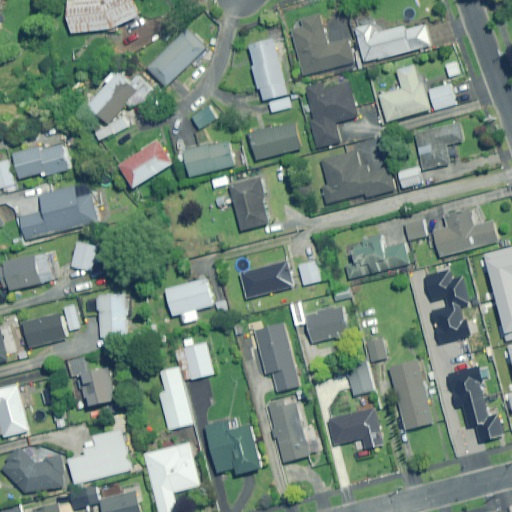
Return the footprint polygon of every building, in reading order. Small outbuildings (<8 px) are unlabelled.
[(70,0),(75,32),(100,29),(114,27),(131,19),(141,15),(133,0),(70,0)] [(323,13),(303,18),(305,26),(293,29),(305,75),(357,61),(351,38),(342,40),(331,43),(323,13)] [(375,23),(358,27),(367,61),(381,57),(381,58),(434,44),(432,38),(429,24),(409,30),(408,25),(383,32),(379,30),(376,27),(375,23)] [(190,26),(149,67),(169,87),(173,83),(210,46),(190,26)] [(277,37),(252,44),(257,64),(258,65),(256,65),(261,88),(264,88),(265,93),(267,100),(292,93),(277,37)] [(424,82),(419,64),(401,69),(406,88),(383,95),(390,121),(435,108),(427,81),(424,82)] [(100,113),(112,124),(130,103),(133,106),(149,100),(147,97),(154,88),(139,75),(133,82),(121,72),(119,73),(116,71),(108,80),(111,82),(91,105),(100,113)] [(326,82),(308,86),(317,119),(313,120),(320,148),(345,142),(340,122),(362,117),(353,81),(327,87),(326,82)] [(453,83),(432,90),(438,110),(459,104),(456,94),(453,83)] [(293,101),(292,97),(272,102),(274,107),(275,111),(295,106),(293,101)] [(212,105),(194,116),(198,123),(202,129),(219,118),(212,105)] [(132,125),(127,116),(112,124),(96,132),(101,141),(132,125)] [(263,129),(251,132),(254,145),(256,145),(260,160),(305,148),(298,121),(274,127),(274,126),(263,129)] [(465,122),(419,132),(423,152),(427,169),(455,163),(451,144),(469,140),(465,122)] [(162,141),(161,140),(122,165),(137,188),(176,163),(162,141)] [(212,144),(186,150),(193,176),(239,165),(232,140),(212,146),(212,144)] [(15,153),(22,179),(48,172),(49,175),(73,169),(66,143),(44,149),(43,145),(15,153)] [(359,150),(324,159),(331,184),(325,186),(330,204),(369,193),(370,197),(399,190),(393,165),(372,171),(370,163),(364,165),(359,150)] [(11,160),(0,162),(0,188),(18,184),(11,160)] [(424,178),(421,166),(419,167),(402,172),(406,188),(426,183),(424,178)] [(264,177),(232,185),(245,231),(273,223),(266,197),(269,196),(264,177)] [(88,182),(78,185),(79,187),(87,185),(95,192),(95,193),(97,192),(97,191),(88,182)] [(36,213),(23,217),(29,240),(102,222),(98,203),(95,193),(95,192),(87,185),(79,187),(78,185),(42,194),(45,206),(42,207),(43,211),(36,213)] [(474,208),(447,215),(450,227),(437,230),(444,257),(503,242),(498,220),(481,224),(478,223),(474,208)] [(0,228),(8,224),(0,210),(0,228)] [(426,219),(408,223),(412,240),(430,236),(428,226),(426,219)] [(366,244),(356,246),(360,262),(348,265),(352,279),(413,264),(408,242),(389,247),(387,239),(386,239),(385,235),(365,240),(366,244)] [(100,247),(80,242),(74,266),(84,269),(94,271),(100,247)] [(502,296),(511,293),(511,248),(488,255),(493,276),(496,275),(502,296)] [(56,252),(49,253),(54,274),(55,279),(62,277),(61,272),(56,252)] [(7,266),(1,267),(6,288),(12,287),(13,291),(45,283),(45,282),(55,280),(55,279),(54,274),(49,253),(39,256),(39,254),(7,262),(7,266)] [(291,260),(243,272),(250,298),(298,286),(291,260)] [(314,262),(301,265),(306,285),(324,280),(319,261),(314,262)] [(453,269),(429,275),(432,288),(436,301),(449,298),(451,306),(434,310),(438,324),(440,324),(440,325),(441,327),(439,327),(443,344),(475,336),(470,319),(467,320),(464,307),(474,304),(466,276),(456,279),(453,269)] [(209,278),(169,289),(176,316),(185,313),(188,323),(201,319),(199,310),(216,305),(209,278)] [(335,290),(338,301),(353,297),(350,286),(335,290)] [(511,293),(502,296),(508,318),(504,319),(510,341),(511,340),(511,293)] [(101,310),(103,337),(130,336),(128,315),(131,315),(131,309),(129,309),(128,294),(101,295),(101,298),(99,298),(99,299),(99,309),(99,310),(101,310)] [(90,310),(99,309),(99,299),(89,299),(90,310)] [(222,302),(218,303),(221,316),(226,315),(231,313),(228,300),(222,302)] [(77,305),(66,308),(72,330),(77,329),(83,328),(77,305)] [(321,312),(309,315),(316,343),(340,337),(340,339),(349,336),(348,335),(353,333),(346,306),(337,308),(336,306),(320,310),(321,312)] [(63,312),(25,322),(32,348),(50,343),(70,338),(63,312)] [(287,323),(257,330),(269,375),(275,373),(277,381),(280,392),(304,386),(287,323)] [(0,363),(12,360),(3,324),(0,324),(0,363)] [(369,342),(374,362),(382,360),(390,358),(385,338),(369,342)] [(217,374),(209,343),(178,351),(182,368),(185,381),(194,379),(203,377),(217,374)] [(82,375),(91,373),(86,356),(70,360),(74,377),(82,375)] [(400,397),(430,390),(429,385),(428,385),(421,360),(393,367),(396,381),(400,397)] [(353,379),(357,396),(378,391),(370,362),(350,367),(353,379)] [(483,366),(451,374),(456,391),(457,390),(458,392),(458,393),(457,394),(460,407),(467,406),(472,427),(480,425),(484,441),(502,437),(507,435),(502,414),(493,416),(484,383),(487,382),(483,366)] [(91,373),(82,375),(83,379),(80,380),(82,389),(85,388),(90,407),(119,400),(111,367),(91,373)] [(161,393),(171,430),(191,425),(196,424),(185,381),(182,368),(164,372),(169,391),(161,393)] [(499,377),(488,380),(492,398),(503,395),(499,377)] [(20,385),(0,390),(0,412),(6,434),(7,438),(32,431),(20,385)] [(56,387),(44,391),(48,404),(60,401),(56,387)] [(431,396),(430,390),(400,397),(409,431),(438,423),(430,396),(431,396)] [(287,399),(271,404),(278,428),(275,429),(277,438),(279,438),(280,438),(287,463),(314,456),(313,454),(310,440),(300,403),(289,406),(287,399)] [(54,407),(57,421),(58,421),(66,419),(69,419),(66,405),(54,407)] [(379,407),(331,419),(338,445),(366,439),(369,450),(388,445),(379,407)] [(58,421),(60,428),(67,426),(66,419),(58,421)] [(208,425),(221,474),(239,469),(241,475),(247,474),(266,469),(255,424),(235,429),(233,419),(208,425)] [(89,455),(72,460),(78,485),(136,470),(126,429),(97,436),(98,440),(100,446),(89,449),(88,449),(89,455)] [(321,437),(310,440),(313,454),(318,452),(325,451),(321,437)] [(88,443),(89,449),(100,446),(98,440),(88,443)] [(203,486),(192,443),(147,455),(161,511),(179,511),(181,511),(176,493),(203,486)] [(11,462),(4,469),(24,489),(28,493),(67,487),(65,475),(67,475),(64,455),(48,457),(49,461),(39,463),(23,448),(19,449),(8,459),(11,462)] [(98,504),(103,503),(102,500),(98,485),(88,487),(93,505),(98,504)] [(76,510),(93,505),(88,487),(71,492),(73,496),(76,510)] [(144,511),(139,490),(102,500),(103,503),(105,511),(144,511)] [(63,511),(62,503),(35,510),(35,511),(63,511)]
